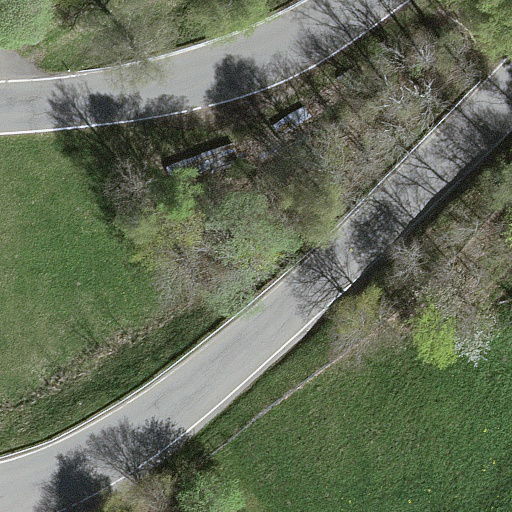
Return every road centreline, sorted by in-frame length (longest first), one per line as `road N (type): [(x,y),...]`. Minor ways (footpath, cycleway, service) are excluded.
road 1 (tertiary): [(511,97),(165,414),(116,447),(0,494)]
road 2 (tertiary): [(0,108),(182,88),(246,67),(357,0)]
